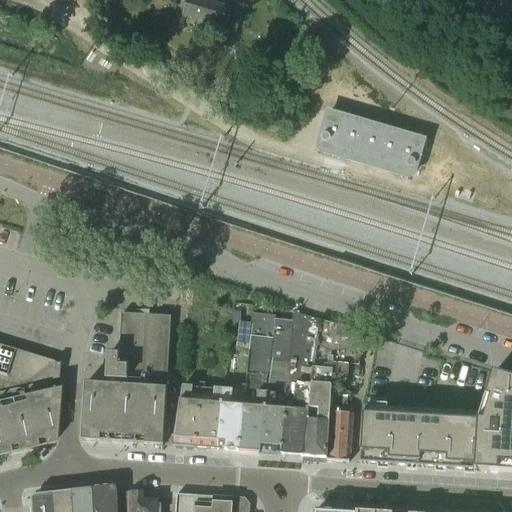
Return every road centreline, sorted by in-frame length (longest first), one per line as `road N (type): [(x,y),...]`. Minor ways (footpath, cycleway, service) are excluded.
road 1 (residential): [(0,187),(206,253),(242,276),(511,359)]
road 2 (unclassified): [(434,193),(265,150),(18,0)]
road 3 (residential): [(511,497),(282,480)]
road 4 (residential): [(66,466),(282,480)]
road 5 (residential): [(66,466),(76,346)]
